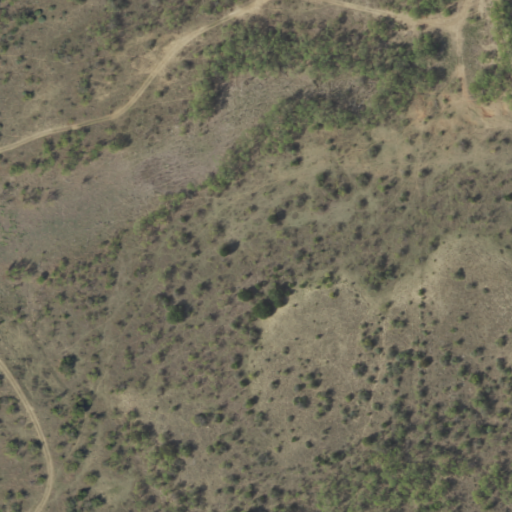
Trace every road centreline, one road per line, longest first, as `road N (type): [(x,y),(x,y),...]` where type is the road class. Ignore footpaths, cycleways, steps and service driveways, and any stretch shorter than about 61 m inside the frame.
road 1 (residential): [(72,178),(157,117),(317,52),(407,47),(511,125)]
road 2 (residential): [(52,511),(122,348),(117,243),(77,203),(72,178),(0,139)]
